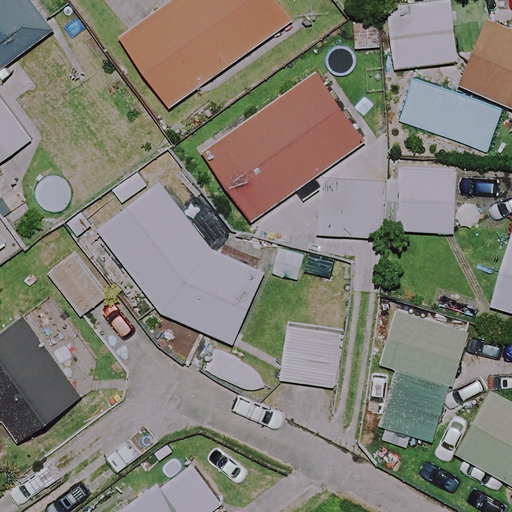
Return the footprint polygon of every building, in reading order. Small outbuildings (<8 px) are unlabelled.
[(0,0),(0,67),(51,31),(28,0),(0,0)] [(292,17),(279,0),(170,0),(121,37),(172,105),(292,17)] [(454,61),(447,0),(386,0),(394,67),(454,61)] [(511,29),(488,19),(460,85),(511,107),(511,29)] [(364,139),(316,73),(205,154),(252,220),(364,139)] [(0,161),(31,138),(0,96),(0,161)] [(454,170),(398,167),(395,229),(452,232),(454,170)] [(378,236),(381,181),(319,179),(317,234),(378,236)] [(215,251),(160,181),(100,228),(160,309),(234,342),(264,274),(215,251)] [(511,230),(491,305),(511,311),(511,230)] [(107,293),(76,252),(47,274),(78,315),(107,293)] [(465,330),(393,306),(376,359),(397,366),(379,423),(429,440),(465,330)] [(78,399),(22,319),(0,334),(0,405),(23,438),(78,399)] [(340,331),(285,325),(279,379),(334,385),(340,331)] [(511,402),(487,389),(453,452),(511,483),(511,402)] [(209,511),(221,504),(191,462),(121,511),(209,511)]
